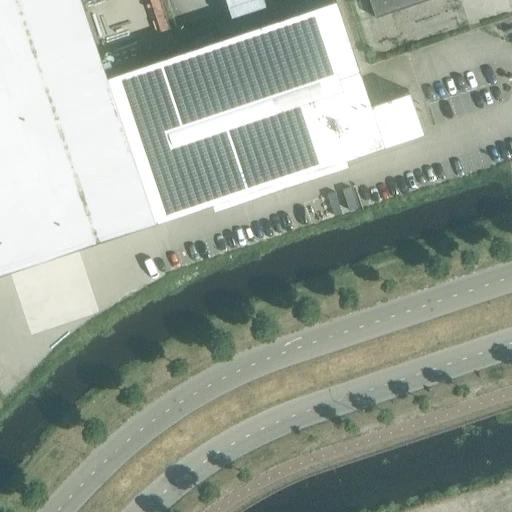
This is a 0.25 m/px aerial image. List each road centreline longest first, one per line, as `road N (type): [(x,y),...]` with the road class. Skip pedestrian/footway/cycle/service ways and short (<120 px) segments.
road 1 (secondary): [(511,277),(219,381),(115,450),(56,511)]
road 2 (secondary): [(142,511),(198,465),(263,428),(511,343)]
